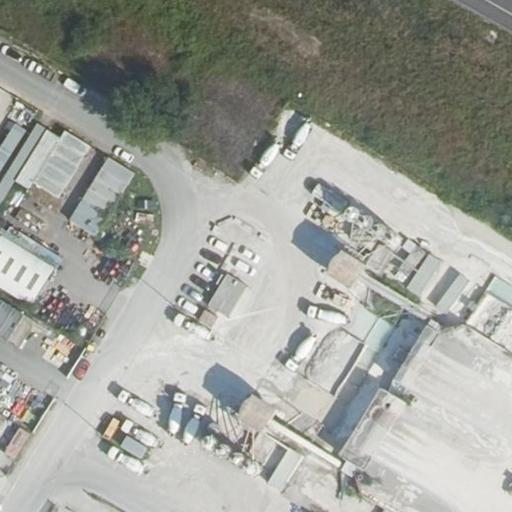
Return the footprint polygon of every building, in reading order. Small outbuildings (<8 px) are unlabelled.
[(10,173),(56,200),(88,145),(60,128),(57,135),(34,121),(28,131),(11,121),(0,140),(0,185),(2,187),(10,173)] [(65,220),(93,237),(132,172),(105,155),(65,220)] [(8,226),(2,237),(0,235),(0,288),(29,306),(58,256),(8,226)] [(318,267),(341,285),(359,263),(336,245),(318,267)] [(421,296),(438,259),(423,252),(405,289),(421,296)] [(225,273),(204,304),(226,318),(247,287),(225,273)] [(0,300),(0,337),(3,339),(20,313),(0,300)] [(231,453),(237,429),(253,433),(248,452),(266,457),(272,433),(257,429),(265,399),(239,393),(230,429),(202,422),(200,429),(212,432),(208,447),(231,453)] [(364,454),(365,490),(398,511),(443,511),(443,506),(452,493),(451,484),(431,471),(432,486),(423,481),(414,494),(413,454),(381,433),(380,414),(366,436),(351,436),(347,443),(364,454)] [(0,448),(14,456),(28,431),(5,419),(0,427),(0,448)] [(124,435),(118,447),(140,458),(146,445),(124,435)] [(261,479),(280,491),(302,457),(284,445),(261,479)]
